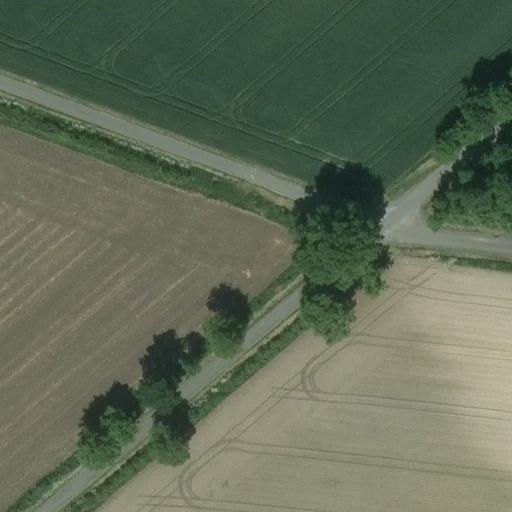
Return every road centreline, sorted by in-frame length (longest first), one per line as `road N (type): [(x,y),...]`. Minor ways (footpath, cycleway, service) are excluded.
road 1 (unclassified): [(49,511),(386,227)]
road 2 (unclassified): [(0,84),(386,227)]
road 3 (unclassified): [(386,227),(511,120)]
road 4 (unclassified): [(386,227),(511,247)]
